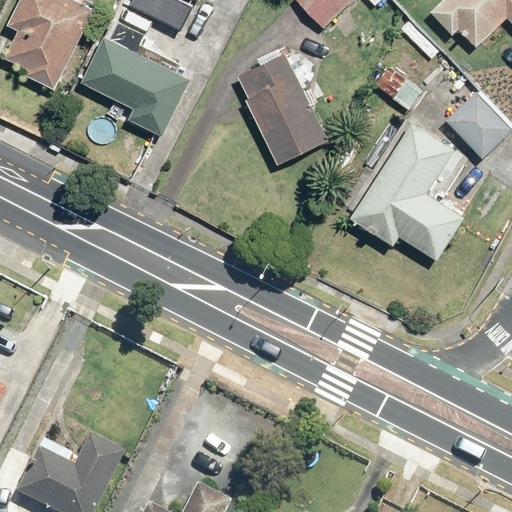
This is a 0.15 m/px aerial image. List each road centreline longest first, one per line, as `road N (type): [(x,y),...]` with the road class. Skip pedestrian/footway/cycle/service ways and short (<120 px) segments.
road 1 (secondary): [(511,472),(227,326),(196,286)]
road 2 (secondary): [(196,286),(253,289),(451,385)]
road 3 (secondary): [(0,189),(196,286)]
